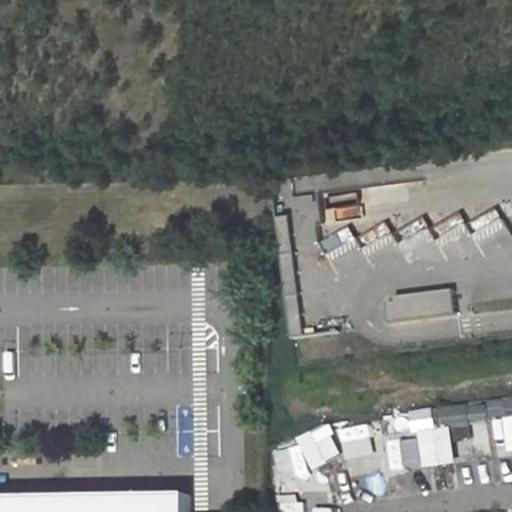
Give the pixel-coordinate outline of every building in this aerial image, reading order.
[(296,212),(284,214),(299,334),(311,332),(296,212)] [(394,298),(397,320),(459,312),(456,290),(394,298)] [(429,432),(432,459),(452,457),(448,430),(429,432)] [(332,440),(314,449),(327,473),(345,464),(332,440)] [(197,511),(197,495),(0,498),(0,511),(197,511)]
